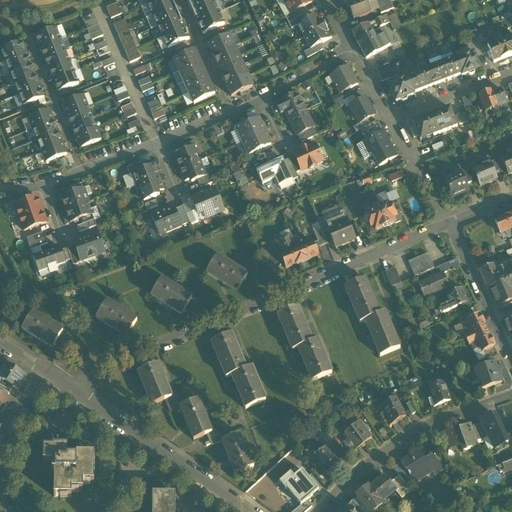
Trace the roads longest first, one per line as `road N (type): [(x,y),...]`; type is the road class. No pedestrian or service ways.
road 1 (residential): [(452,226),(139,352),(50,378)]
road 2 (residential): [(50,378),(250,511)]
road 3 (residential): [(318,511),(386,448),(511,393)]
road 4 (residential): [(452,226),(511,367)]
road 5 (residential): [(3,511),(5,433),(50,378)]
road 6 (residential): [(81,171),(29,38)]
road 7 (residential): [(391,118),(511,70)]
road 8 (residential): [(391,118),(452,226)]
road 9 (residential): [(229,110),(178,0)]
